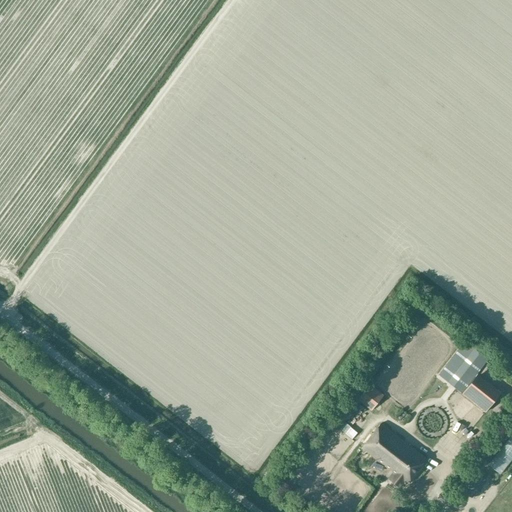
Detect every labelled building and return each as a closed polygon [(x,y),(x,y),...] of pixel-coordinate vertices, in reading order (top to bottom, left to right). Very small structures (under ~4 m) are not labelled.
[(489,360),(468,343),(441,377),(461,394),(489,360)] [(463,393),(486,412),(501,392),(478,373),(463,393)] [(358,399),(372,411),(384,395),(370,384),(358,399)] [(346,420),(354,428),(361,420),(353,413),(346,420)] [(339,432),(345,425),(337,418),(331,425),(339,432)] [(406,482),(426,458),(382,424),(363,448),(394,473),(389,479),(401,487),(405,481),(406,482)] [(345,426),(340,433),(348,439),(353,431),(345,426)] [(501,475),(511,460),(511,436),(489,466),(501,475)] [(471,498),(485,480),(473,471),(459,488),(471,498)]
